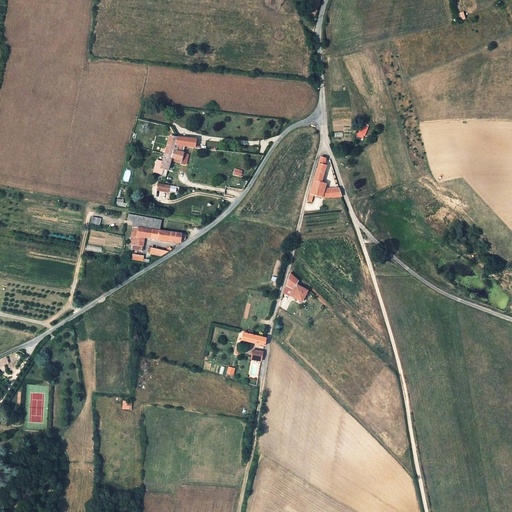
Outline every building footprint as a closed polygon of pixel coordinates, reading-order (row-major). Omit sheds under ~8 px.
[(357,135),(362,138),(366,134),(368,125),(360,124),(357,135)] [(169,136),(167,144),(175,145),(177,137),(169,136)] [(195,139),(177,137),(175,145),(184,146),(194,148),(195,139)] [(167,144),(165,150),(183,153),(184,146),(175,145),(167,144)] [(172,157),(171,160),(180,163),(183,153),(165,150),(163,155),(172,157)] [(172,157),(163,155),(161,163),(154,161),(151,172),(160,175),(162,168),(167,170),(171,160),(172,157)] [(314,180),(322,182),(326,166),(324,165),(326,158),(321,157),(314,180)] [(243,171),(235,168),(233,174),(241,177),(243,171)] [(309,195),(313,195),(322,197),(324,190),(326,184),(322,182),(314,180),(312,185),(309,195)] [(338,188),(331,189),(332,198),(341,197),(338,188)] [(324,190),(322,197),(332,198),(331,189),(324,190)] [(124,200),(118,199),(116,206),(126,207),(127,203),(124,203),(124,200)] [(127,220),(133,222),(139,223),(140,216),(128,214),(127,220)] [(139,223),(133,222),(130,244),(135,245),(136,240),(136,237),(144,238),(179,244),(181,242),(184,240),(185,239),(185,234),(159,231),(162,220),(140,216),(139,223)] [(101,218),(92,217),(90,226),(99,227),(101,218)] [(147,253),(160,256),(163,255),(171,250),(170,247),(164,251),(149,248),(147,253)] [(290,273),(283,293),(302,302),(307,291),(300,288),(302,285),(290,273)] [(243,334),(241,341),(247,343),(264,346),(265,338),(248,335),(244,334),(243,334)] [(250,359),(261,361),(263,352),(252,350),(250,359)] [(6,356),(0,358),(0,366),(9,363),(6,356)] [(234,374),(235,368),(228,366),(227,373),(234,374)] [(132,409),(132,401),(122,401),(122,409),(132,409)]
